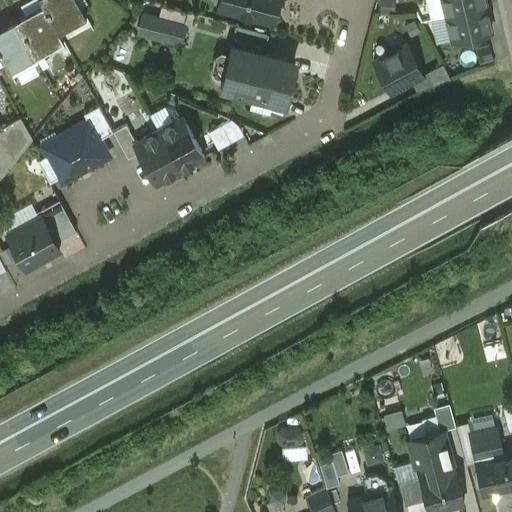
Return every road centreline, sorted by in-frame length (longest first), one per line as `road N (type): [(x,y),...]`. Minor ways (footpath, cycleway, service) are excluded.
road 1 (trunk): [(511,152),(0,428)]
road 2 (trunk): [(0,452),(511,177)]
road 3 (residential): [(151,222),(326,125),(359,0)]
road 4 (residential): [(151,222),(126,174),(77,200),(105,250)]
